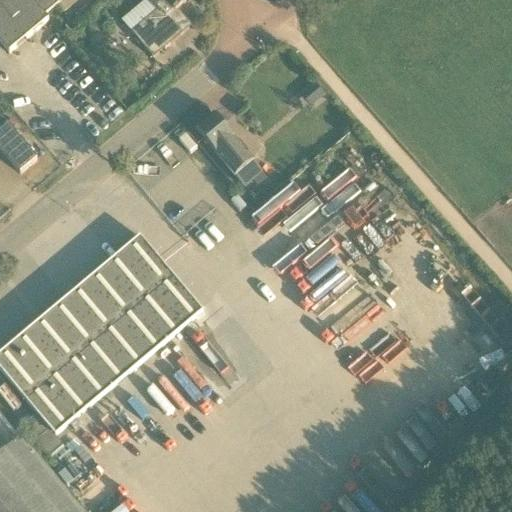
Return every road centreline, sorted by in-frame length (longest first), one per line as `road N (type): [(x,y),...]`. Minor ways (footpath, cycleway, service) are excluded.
road 1 (unknown): [(190,503),(278,418),(284,372),(255,323),(99,163)]
road 2 (track): [(511,274),(279,12)]
road 3 (unclassified): [(0,248),(264,23)]
